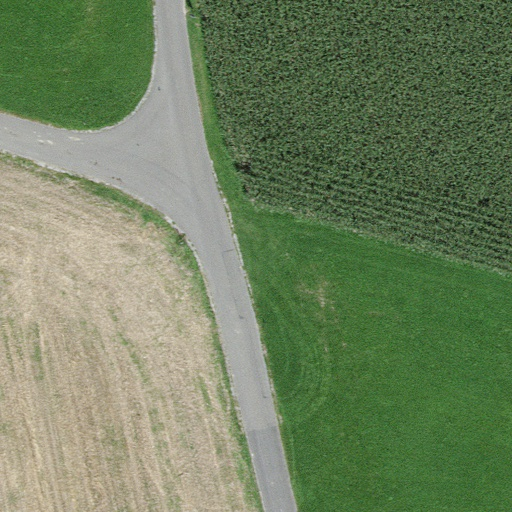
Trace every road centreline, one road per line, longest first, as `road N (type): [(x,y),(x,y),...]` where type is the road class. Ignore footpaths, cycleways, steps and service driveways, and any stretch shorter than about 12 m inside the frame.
road 1 (unclassified): [(281,511),(217,254),(169,156)]
road 2 (unclassified): [(169,156),(69,155),(0,131)]
road 3 (unclassified): [(169,156),(176,88),(171,0)]
